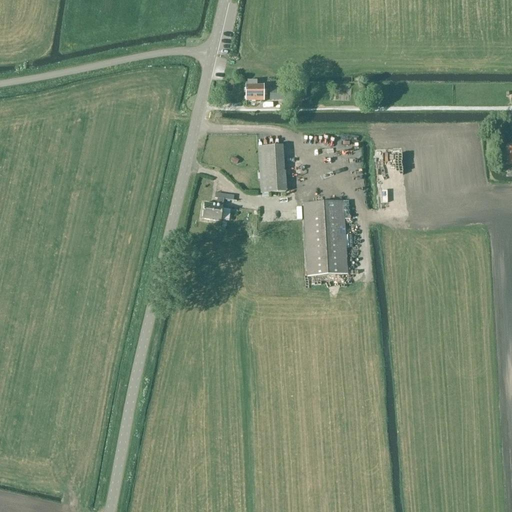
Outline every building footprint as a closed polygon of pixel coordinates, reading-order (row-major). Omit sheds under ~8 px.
[(263,86),(255,86),(255,82),(245,82),(245,102),(263,102),(263,96),(266,97),(266,91),(263,91),(263,86)] [(282,90),(268,90),(268,102),(282,102),(282,90)] [(261,194),(284,193),(283,172),(282,146),(258,148),(261,194)] [(221,192),(220,199),(229,200),(230,193),(221,192)] [(223,200),(217,200),(216,206),(204,204),(202,220),(220,222),(222,207),(223,200)] [(307,277),(347,275),(342,202),(303,205),(307,277)]
